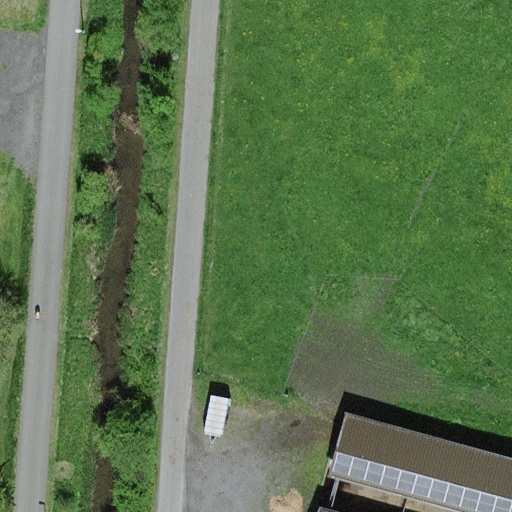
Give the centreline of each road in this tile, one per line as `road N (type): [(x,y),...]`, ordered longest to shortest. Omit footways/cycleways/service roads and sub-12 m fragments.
road 1 (unclassified): [(34,511),(72,0)]
road 2 (unclassified): [(169,511),(205,0)]
